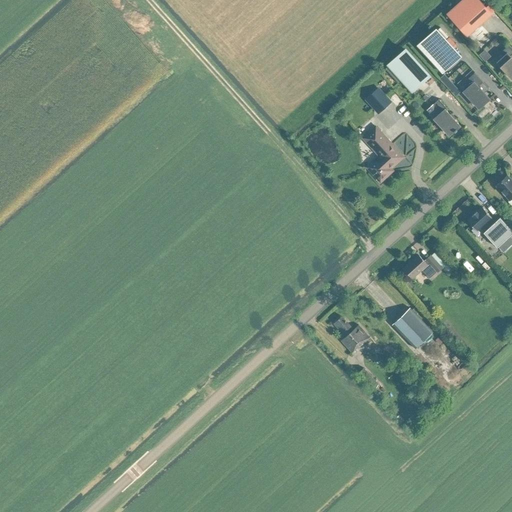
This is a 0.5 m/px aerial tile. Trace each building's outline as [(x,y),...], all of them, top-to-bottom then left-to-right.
[(486,8),(478,0),(461,0),(447,13),(467,35),(494,11),(488,5),(486,8)] [(442,72),(460,56),(435,29),(417,45),(442,72)] [(511,78),(511,77),(511,57),(510,56),(511,54),(511,48),(508,45),(501,51),(504,54),(496,61),(511,78)] [(487,48),(481,54),(486,60),(493,55),(487,48)] [(411,92),(429,75),(405,49),(387,65),(411,92)] [(447,72),(442,77),(456,95),(462,91),(447,72)] [(479,108),(489,98),(484,92),(489,88),(484,83),(485,83),(474,72),(474,73),(465,81),(469,86),(464,91),(479,108)] [(378,113),(392,101),(378,86),(364,99),(378,113)] [(455,131),(457,129),(456,128),(460,125),(445,109),(447,108),(438,99),(433,103),(441,112),(434,118),(450,134),(454,130),(455,131)] [(380,181),(381,180),(390,172),(388,170),(403,156),(376,127),(364,138),(380,155),(368,167),(380,181)] [(511,180),(507,175),(496,185),(510,199),(511,197),(511,180)] [(477,236),(494,221),(482,207),(467,220),(474,228),(472,230),(477,236)] [(497,247),(511,233),(511,230),(500,218),(484,233),(497,247)] [(425,261),(418,254),(403,268),(412,278),(421,269),(429,278),(437,271),(442,267),(430,254),(426,259),(427,260),(425,261)] [(415,348),(433,331),(410,307),(392,324),(415,348)] [(353,328),(342,316),(336,322),(338,324),(336,326),(345,336),(341,340),(352,352),(357,347),(361,352),(368,346),(366,344),(372,339),(358,324),(353,328)] [(370,388),(377,381),(364,367),(357,373),(370,388)]
